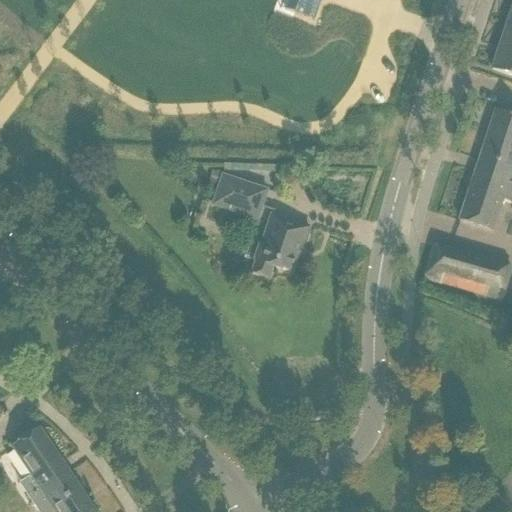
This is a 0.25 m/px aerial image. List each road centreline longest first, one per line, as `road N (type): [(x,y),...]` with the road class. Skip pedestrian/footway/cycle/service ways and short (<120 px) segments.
road 1 (tertiary): [(246,508),(343,465),(367,438),(378,276),(392,203),(458,0)]
road 2 (tertiary): [(246,508),(0,252)]
road 3 (residential): [(132,511),(83,449),(0,383)]
